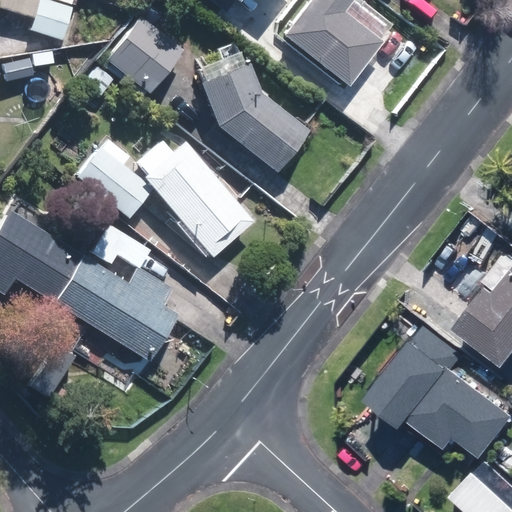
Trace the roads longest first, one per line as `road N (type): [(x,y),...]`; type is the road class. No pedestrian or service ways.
road 1 (residential): [(511,58),(234,413)]
road 2 (residential): [(234,413),(120,511)]
road 3 (residential): [(339,511),(234,413)]
